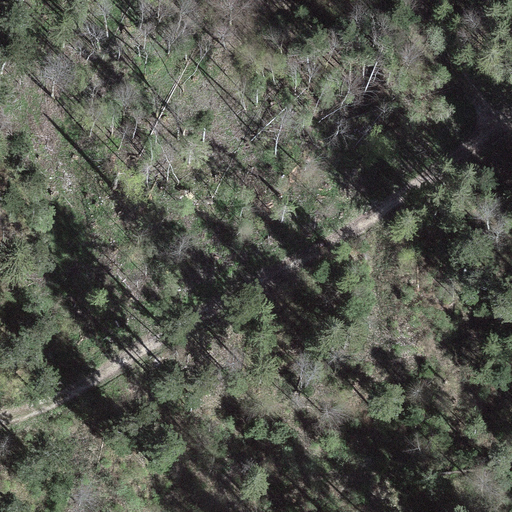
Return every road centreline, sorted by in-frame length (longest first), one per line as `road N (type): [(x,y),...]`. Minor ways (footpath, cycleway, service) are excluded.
road 1 (track): [(0,409),(115,357),(273,252),(511,121)]
road 2 (track): [(485,135),(460,84),(410,30),(402,0)]
